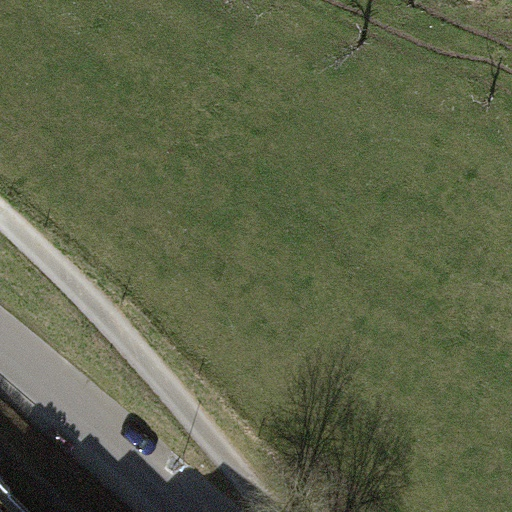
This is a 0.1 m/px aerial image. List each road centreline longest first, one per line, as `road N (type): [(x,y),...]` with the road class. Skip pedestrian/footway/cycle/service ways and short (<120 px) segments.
road 1 (track): [(0,218),(259,496),(259,511)]
road 2 (residential): [(192,511),(0,337)]
